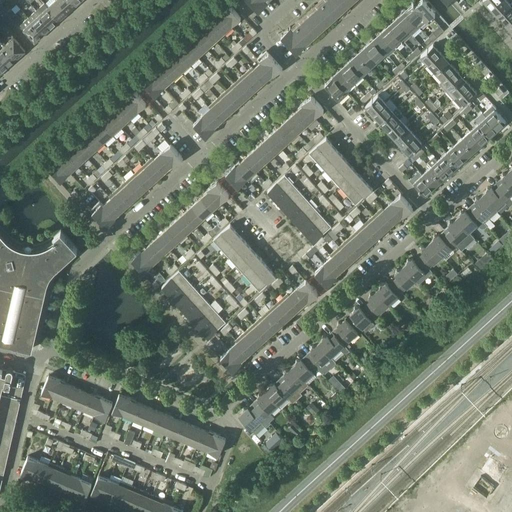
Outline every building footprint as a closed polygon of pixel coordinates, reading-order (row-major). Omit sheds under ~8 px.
[(48,6),(59,19),(67,12),(56,0),(54,0),(48,6)] [(56,0),(67,12),(75,4),(71,0),(56,0)] [(249,0),(256,7),(259,5),(261,8),(266,4),(263,1),(264,0),(249,0)] [(288,29),(284,33),(286,36),(284,38),(296,51),(297,52),(305,44),(306,44),(314,36),(323,29),(331,21),(340,13),(348,6),(354,0),(325,0),(291,32),(288,29)] [(426,19),(430,15),(435,11),(425,0),(419,0),(415,4),(416,6),(426,17),(425,18),(426,19)] [(461,0),(459,3),(466,10),(470,6),(464,0),(461,0)] [(498,0),(490,7),(498,15),(510,4),(506,0),(498,0)] [(511,2),(510,4),(498,15),(504,23),(511,16),(511,2)] [(37,10),(51,26),(59,19),(48,6),(45,3),(43,4),(37,10)] [(418,24),(425,18),(426,17),(416,6),(415,4),(413,3),(405,10),(418,24)] [(220,12),(232,25),(241,17),(229,5),(225,9),(224,8),(220,12)] [(29,17),(43,34),(51,26),(37,10),(29,17)] [(418,24),(405,10),(397,18),(410,31),(418,24)] [(216,17),(212,20),(224,33),(232,25),(220,12),(215,16),(216,17)] [(35,41),(43,34),(29,17),(20,25),(35,41)] [(402,39),(404,42),(412,34),(410,31),(397,18),(389,25),(402,39)] [(212,20),(204,28),(215,41),(224,33),(212,20)] [(394,46),(394,45),(395,47),(397,47),(402,43),(402,41),(401,40),(402,39),(389,25),(381,32),(394,46)] [(204,28),(196,36),(207,48),(215,41),(204,28)] [(396,49),(394,46),(381,32),(373,39),(386,53),(388,56),(396,49)] [(196,36),(187,43),(199,56),(207,48),(196,36)] [(14,37),(6,45),(17,57),(25,50),(14,37)] [(373,39),(365,47),(378,60),(386,53),(373,39)] [(187,43),(178,51),(190,64),(199,56),(187,43)] [(421,56),(428,64),(441,53),(433,44),(428,49),(427,49),(426,50),(426,51),(421,56)] [(17,57),(6,45),(0,49),(0,54),(9,64),(17,57)] [(370,68),(378,60),(365,47),(357,54),(370,68)] [(178,51),(170,59),(181,72),(190,64),(178,51)] [(269,51),(264,55),(262,53),(257,58),(261,62),(261,61),(266,67),(267,67),(274,75),(283,67),(269,51)] [(441,53),(428,64),(435,72),(448,60),(441,53)] [(0,70),(1,72),(9,64),(0,54),(0,70)] [(357,54),(349,61),(362,75),(370,68),(357,54)] [(170,59),(161,67),(173,79),(181,72),(170,59)] [(435,72),(442,80),(455,68),(448,60),(435,72)] [(260,62),(254,68),(253,69),(265,81),(269,78),(270,79),(274,75),(267,67),(266,67),(261,61),(261,62),(260,62)] [(349,61),(341,69),(353,82),(362,75),(349,61)] [(156,69),(152,73),(164,87),(173,79),(161,67),(157,70),(156,69)] [(256,89),(265,81),(253,69),(254,68),(252,67),(243,75),(256,89)] [(455,68),(442,80),(439,83),(446,91),(462,76),(455,68)] [(341,69),(333,76),(345,90),(353,82),(341,69)] [(164,87),(152,73),(147,77),(149,78),(144,82),(155,95),(164,87)] [(248,97),(256,89),(243,75),(235,82),(248,97)] [(349,93),(345,90),(333,76),(332,76),(333,76),(325,83),(337,97),(336,98),(339,102),(349,93)] [(453,99),(469,84),(462,76),(446,91),(453,99)] [(239,104),(248,97),(235,82),(226,90),(239,104)] [(469,84),(453,99),(461,107),(464,104),(470,99),(472,98),(477,93),(469,84)] [(503,91),(499,87),(495,91),(499,95),(503,91)] [(130,93),(125,97),(138,111),(146,103),(135,90),(131,94),(130,93)] [(231,112),(239,104),(226,90),(218,98),(231,112)] [(365,106),(373,114),(385,102),(378,94),(372,99),(371,101),(365,106)] [(307,99),(303,103),(315,117),(324,109),(311,95),(307,99)] [(129,119),(138,111),(125,97),(121,101),(122,103),(118,106),(129,119)] [(222,120),(231,112),(218,98),(209,106),(210,108),(211,107),(222,120)] [(420,100),(416,103),(421,108),(424,105),(420,100)] [(385,102),(373,114),(380,122),(392,110),(385,102)] [(315,117),(303,103),(298,107),(299,108),(295,112),(307,124),(315,117)] [(506,122),(495,109),(496,108),(493,104),(483,113),(486,116),(499,130),(503,127),(501,125),(506,122)] [(118,106),(110,114),(121,126),(129,119),(118,106)] [(211,107),(210,108),(202,115),(215,129),(219,125),(218,123),(222,120),(211,107)] [(396,107),(392,110),(380,122),(387,129),(400,118),(403,115),(396,107)] [(295,112),(287,120),(298,132),(307,124),(295,112)] [(101,121),(113,134),(121,126),(110,114),(101,121)] [(210,133),(215,129),(202,115),(194,123),(206,137),(210,133)] [(486,116),(478,123),(490,136),(493,134),(494,135),(499,130),(486,116)] [(400,118),(387,129),(394,138),(407,126),(400,118)] [(278,127),(290,140),(298,132),(287,120),(278,127)] [(101,121),(93,129),(104,141),(113,134),(101,121)] [(166,127),(162,122),(158,126),(162,131),(166,127)] [(482,143),(490,136),(478,123),(470,131),(482,143)] [(394,138),(402,146),(414,134),(407,126),(394,138)] [(278,127),(270,135),(281,147),(290,140),(278,127)] [(84,137),(95,149),(104,141),(93,129),(84,137)] [(474,150),(482,143),(470,131),(462,138),(474,150)] [(414,134),(402,146),(409,154),(415,149),(417,148),(417,147),(422,143),(414,134)] [(261,143),(273,155),(281,147),(270,135),(261,143)] [(84,137),(75,144),(87,157),(95,149),(84,137)] [(317,162),(334,146),(326,137),(309,153),(317,162)] [(466,158),(474,150),(462,138),(454,145),(466,158)] [(261,143),(253,150),(264,163),(273,155),(261,143)] [(67,152),(78,165),(87,157),(75,144),(67,152)] [(174,165),(183,157),(171,144),(162,151),(174,165)] [(458,165),(466,158),(454,145),(446,152),(458,165)] [(342,154),(334,146),(317,162),(325,170),(342,154)] [(244,158),(256,171),(264,163),(253,150),(244,158)] [(170,169),(174,165),(162,151),(154,159),(165,172),(169,168),(170,169)] [(62,155),(58,159),(70,172),(78,165),(67,152),(63,156),(62,155)] [(450,172),(458,165),(446,152),(438,160),(450,172)] [(349,163),(342,154),(325,170),(332,178),(349,163)] [(156,179),(165,172),(154,159),(152,157),(143,165),(156,179)] [(239,160),(235,164),(247,178),(256,171),(244,158),(240,162),(239,160)] [(61,180),(70,172),(58,159),(53,163),(54,164),(50,168),(61,180)] [(442,180),(450,172),(438,160),(430,167),(442,180)] [(349,163),(332,178),(340,187),(357,171),(349,163)] [(238,186),(247,178),(235,164),(226,172),(238,186)] [(148,187),(156,179),(143,165),(135,173),(148,187)] [(430,167),(422,174),(435,188),(440,184),(439,182),(442,180),(430,167)] [(431,192),(435,188),(422,174),(418,170),(409,179),(413,183),(414,182),(425,194),(430,190),(431,192)] [(503,181),(499,185),(511,199),(511,172),(509,170),(505,174),(505,173),(504,173),(503,173),(502,174),(502,175),(502,176),(502,177),(501,178),(503,181)] [(365,180),(357,171),(340,187),(347,195),(365,180)] [(140,195),(148,187),(135,173),(126,180),(140,195)] [(268,191),(275,199),(293,183),(285,175),(268,191)] [(131,202),(140,195),(126,180),(118,188),(131,202)] [(373,189),(365,180),(347,195),(355,204),(373,189)] [(212,185),(208,189),(209,190),(221,202),(229,195),(217,181),(212,185)] [(275,199),(283,208),(300,192),(293,183),(275,199)] [(487,190),(483,194),(498,211),(506,203),(509,206),(511,203),(511,199),(499,185),(494,189),(492,186),(490,188),(489,187),(488,187),(487,188),(486,189),(487,190)] [(123,210),(131,202),(118,188),(109,196),(111,198),(111,197),(123,210)] [(209,190),(208,189),(204,193),(205,194),(201,197),(212,210),(221,202),(209,190)] [(291,216),(308,200),(300,192),(283,208),(291,216)] [(400,194),(392,202),(404,215),(409,212),(407,210),(412,206),(400,194)] [(477,205),(472,209),(485,222),(498,211),(483,194),(479,198),(478,197),(477,197),(476,197),(475,198),(475,199),(475,200),(476,201),(474,202),(477,205)] [(108,211),(115,219),(120,215),(119,214),(123,210),(111,197),(111,198),(104,204),(103,204),(103,205),(108,211)] [(201,197),(192,205),(204,218),(212,210),(201,197)] [(103,204),(100,200),(94,205),(96,207),(92,211),(106,227),(115,219),(108,211),(103,205),(103,204)] [(291,216),(298,224),(316,209),(308,200),(291,216)] [(400,220),(404,215),(392,202),(392,201),(383,209),(395,222),(399,218),(400,220)] [(204,218),(192,205),(184,213),(195,225),(204,218)] [(316,209),(298,224),(306,233),(323,217),(316,209)] [(383,209),(375,217),(386,230),(395,222),(383,209)] [(460,214),(456,218),(469,232),(478,224),(480,226),(481,228),(483,228),(484,228),(486,227),(487,225),(485,222),(472,209),(468,213),(465,210),(464,211),(463,211),(462,211),(461,211),(460,212),(460,213),(460,214)] [(353,218),(357,214),(354,210),(349,214),(344,218),(350,224),(353,218)] [(184,213),(176,220),(177,222),(187,233),(195,225),(184,213)] [(323,217),(306,233),(314,242),(331,226),(323,217)] [(378,237),(386,230),(375,217),(367,225),(378,237)] [(450,229),(446,233),(456,244),(469,232),(456,218),(452,221),(451,221),(450,221),(449,222),(449,223),(449,224),(448,226),(450,229)] [(176,220),(167,228),(178,241),(187,233),(177,222),(176,220)] [(221,248),(238,233),(230,224),(213,240),(221,248)] [(369,245),(378,237),(367,225),(358,232),(369,245)] [(167,228),(158,236),(170,248),(178,241),(167,228)] [(0,341),(32,348),(47,283),(49,279),(50,276),(51,274),(55,270),(77,249),(61,231),(54,237),(56,239),(54,240),(50,243),(45,245),(41,247),(37,248),(32,248),(28,248),(23,247),(19,246),(12,243),(9,240),(6,238),(0,230),(0,341)] [(358,232),(349,240),(361,253),(369,245),(358,232)] [(246,241),(238,233),(221,248),(228,257),(246,241)] [(443,256),(456,244),(446,233),(441,237),(439,234),(437,235),(436,235),(435,235),(434,235),(434,236),(433,237),(434,238),(430,242),(443,256)] [(170,248),(158,236),(150,244),(161,256),(170,248)] [(352,260),(361,253),(349,240),(341,248),(352,260)] [(253,250),(246,241),(228,257),(236,265),(253,250)] [(434,264),(443,256),(430,242),(426,246),(425,245),(424,245),(423,245),(423,246),(422,246),(422,247),(423,249),(421,250),(423,253),(419,257),(426,264),(429,268),(434,264)] [(145,246),(140,250),(141,251),(153,264),(161,256),(150,244),(146,247),(145,246)] [(344,268),(352,260),(341,248),(332,255),(344,268)] [(152,264),(153,264),(141,251),(140,250),(132,258),(144,272),(152,264)] [(261,258),(253,250),(236,265),(244,274),(261,258)] [(340,272),(344,268),(332,255),(324,263),(336,277),(341,273),(340,272)] [(426,264),(419,257),(415,261),(412,258),(410,259),(409,259),(408,259),(407,260),(407,261),(407,262),(403,266),(416,280),(419,283),(432,272),(429,268),(426,264)] [(269,267),(261,258),(244,274),(251,282),(269,267)] [(480,269),(485,264),(480,258),(475,263),(480,269)] [(324,263),(315,271),(326,284),(331,280),(332,281),(336,277),(324,263)] [(397,276),(392,281),(403,292),(416,280),(403,266),(399,269),(398,269),(397,269),(396,270),(396,273),(395,274),(397,276)] [(259,291),(277,275),(269,267),(251,282),(259,291)] [(162,286),(170,295),(187,279),(180,270),(162,286)] [(170,295),(178,303),(195,287),(187,279),(170,295)] [(306,279),(297,287),(310,301),(314,297),(313,296),(317,292),(306,279)] [(381,286),(376,290),(389,304),(403,292),(392,281),(388,284),(386,282),(384,283),(383,283),(382,283),(381,283),(381,284),(380,284),(380,285),(381,286)] [(238,294),(243,290),(240,286),(235,291),(238,294)] [(178,303),(185,311),(203,296),(195,287),(178,303)] [(305,305),(310,301),(297,287),(289,295),(300,307),(304,304),(305,305)] [(370,301),(366,305),(376,316),(389,304),(376,290),(373,293),(372,293),(370,293),(370,294),(369,294),(369,295),(369,297),(368,298),(370,301)] [(292,315),(300,307),(289,295),(288,293),(279,301),(292,315)] [(437,295),(434,298),(439,303),(442,300),(437,295)] [(193,320),(210,304),(203,296),(185,311),(193,320)] [(292,315),(279,301),(271,308),(283,323),(292,315)] [(200,328),(218,313),(210,304),(193,320),(200,328)] [(366,305),(362,309),(359,306),(358,307),(356,307),(354,307),(354,309),(354,311),(350,314),(362,329),(376,316),(366,305)] [(275,331),(283,323),(271,308),(262,316),(275,331)] [(218,313),(200,328),(208,337),(226,321),(218,313)] [(275,331),(262,316),(253,324),(266,338),(275,331)] [(339,329),(335,333),(349,348),(351,346),(348,342),(358,332),(346,318),(341,322),(340,322),(339,322),(338,322),(337,323),(337,324),(338,325),(336,327),(339,329)] [(258,346),(266,338),(253,324),(245,332),(258,346)] [(258,346),(245,332),(236,340),(237,342),(238,341),(249,354),(258,346)] [(323,339),(319,342),(332,357),(340,349),(343,352),(345,353),(347,352),(348,352),(350,350),(348,349),(349,348),(335,333),(329,337),(327,335),(326,336),(325,335),(324,335),(323,336),(322,337),(322,338),(323,339)] [(210,348),(214,344),(214,345),(216,343),(220,339),(216,334),(210,340),(206,344),(210,348)] [(245,357),(249,354),(238,341),(237,342),(230,349),(242,362),(246,359),(245,357)] [(312,353),(308,357),(318,368),(322,373),(324,372),(325,373),(336,363),(335,362),(336,361),(332,357),(319,342),(315,346),(314,345),(312,346),(311,346),(311,348),(311,349),(310,350),(312,353)] [(242,362),(230,349),(221,357),(232,369),(236,365),(237,367),(242,362)] [(357,358),(360,361),(366,368),(370,365),(364,357),(361,355),(357,358)] [(296,363),(292,366),(305,381),(308,384),(316,377),(313,373),(318,368),(308,357),(303,361),(301,358),(299,360),(298,359),(297,359),(296,360),(296,361),(296,363)] [(0,491),(4,473),(21,398),(26,377),(26,376),(26,375),(25,374),(23,373),(13,371),(14,369),(13,368),(12,367),(11,367),(10,367),(9,367),(8,368),(7,368),(7,369),(6,373),(2,372),(3,368),(4,365),(0,363),(0,491)] [(285,377),(281,381),(298,399),(302,395),(300,392),(308,385),(308,384),(305,381),(292,366),(288,370),(287,370),(286,370),(285,370),(284,371),(284,372),(285,373),(283,375),(286,377),(285,377)] [(42,391),(53,396),(59,380),(60,381),(61,379),(54,376),(54,378),(48,376),(42,391)] [(52,396),(63,400),(70,384),(60,381),(59,380),(53,396),(52,396)] [(269,387),(266,390),(278,405),(287,397),(293,403),(298,399),(281,381),(277,385),(274,382),(273,384),(272,383),(271,383),(270,384),(269,384),(269,386),(269,387)] [(336,387),(340,392),(345,387),(341,383),(336,387)] [(63,400),(74,405),(80,389),(70,384),(63,400)] [(91,393),(80,389),(74,405),(84,409),(91,393)] [(259,401),(255,405),(265,416),(278,405),(266,390),(262,394),(261,394),(260,394),(258,394),(258,395),(258,396),(258,397),(257,398),(259,401)] [(84,409),(95,414),(102,398),(100,397),(91,393),(84,409)] [(112,410),(123,414),(130,399),(131,399),(131,398),(125,395),(124,397),(119,394),(112,410)] [(101,396),(100,397),(102,398),(95,414),(106,418),(112,403),(107,400),(108,399),(101,396)] [(134,419),(140,403),(131,399),(130,399),(123,414),(123,415),(134,419)] [(134,419),(144,423),(151,408),(140,403),(134,419)] [(308,410),(314,415),(319,410),(314,404),(308,410)] [(269,421),(265,416),(255,405),(250,409),(248,407),(247,408),(246,408),(245,407),(244,408),(243,408),(243,410),(243,411),(239,415),(251,429),(252,429),(254,432),(257,432),(264,425),(269,421)] [(144,423),(155,428),(161,412),(151,408),(144,423)] [(38,409),(37,415),(43,418),(45,414),(38,409)] [(155,428),(165,432),(172,416),(161,412),(155,428)] [(316,419),(311,413),(307,417),(307,421),(310,424),(316,419)] [(165,432),(176,437),(182,421),(172,416),(165,432)] [(95,430),(98,424),(92,421),(89,428),(95,430)] [(176,437),(186,441),(193,425),(182,421),(176,437)] [(110,426),(106,425),(103,433),(114,437),(116,432),(111,430),(109,429),(110,426)] [(186,441),(197,445),(203,430),(193,425),(186,441)] [(296,435),(300,431),(296,427),(292,431),(296,435)] [(130,444),(135,446),(137,441),(132,439),(135,432),(129,429),(124,441),(130,444)] [(197,445),(207,450),(214,434),(213,434),(203,430),(197,445)] [(214,432),(213,434),(214,434),(207,450),(219,454),(225,439),(220,437),(220,435),(214,432)] [(264,443),(273,452),(285,442),(276,432),(264,443)] [(31,477),(38,460),(28,456),(21,471),(27,474),(26,475),(31,477)] [(39,460),(38,460),(31,477),(37,480),(38,478),(43,481),(49,465),(39,460)] [(43,481),(53,485),(61,467),(50,462),(49,465),(43,481)] [(61,467),(53,485),(64,489),(70,473),(71,474),(72,472),(61,467)] [(81,478),(71,474),(70,473),(64,489),(69,492),(68,493),(74,495),(81,478)] [(97,494),(102,496),(109,479),(98,475),(92,490),(97,492),(97,494)] [(81,478),(74,495),(79,498),(80,496),(85,498),(92,483),(81,478)] [(109,479),(102,496),(108,498),(108,497),(113,499),(120,483),(119,483),(109,479)] [(120,481),(119,483),(120,483),(113,499),(124,504),(131,486),(120,481)] [(124,504),(134,508),(142,490),(131,486),(124,504)] [(144,511),(152,494),(142,490),(134,508),(143,511),(144,511)] [(152,494),(144,511),(157,511),(162,501),(163,499),(152,494)] [(169,511),(172,505),(162,501),(157,511),(169,511)]
